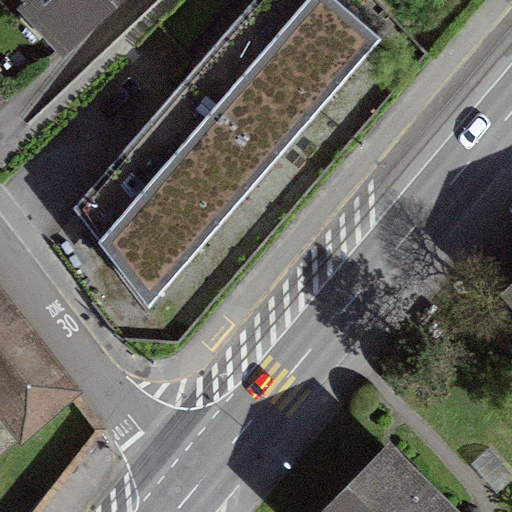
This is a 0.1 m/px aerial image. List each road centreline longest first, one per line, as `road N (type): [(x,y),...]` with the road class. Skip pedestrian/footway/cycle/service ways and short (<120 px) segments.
road 1 (primary): [(180,506),(511,112)]
road 2 (residential): [(0,251),(138,413)]
